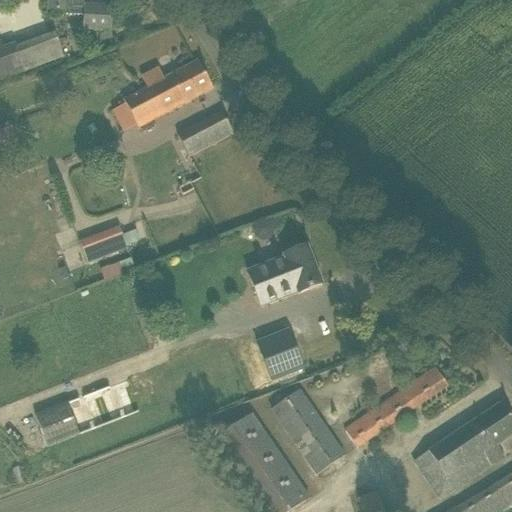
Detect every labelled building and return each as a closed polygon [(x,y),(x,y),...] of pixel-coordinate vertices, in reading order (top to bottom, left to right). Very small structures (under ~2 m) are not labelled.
[(111,7),(83,6),(83,0),(48,0),(48,12),(66,13),(66,17),(83,18),(82,30),(110,31),(111,7)] [(4,47),(1,41),(0,41),(0,82),(64,58),(55,33),(34,41),(34,42),(17,48),(15,44),(4,47)] [(212,90),(197,62),(164,80),(159,72),(142,82),(147,90),(123,103),(139,131),(212,90)] [(186,157),(234,138),(224,114),(177,132),(186,157)] [(16,143),(11,128),(0,131),(0,134),(4,147),(16,143)] [(120,227),(79,240),(86,264),(127,252),(120,227)] [(307,248),(247,270),(260,307),(298,294),(298,295),(321,286),(307,248)] [(264,363),(270,382),(300,370),(284,332),(257,343),(264,363)] [(346,431),(358,448),(447,386),(435,370),(346,431)] [(127,380),(35,415),(48,447),(139,411),(127,380)] [(301,391),(271,411),(316,476),(346,456),(301,391)] [(511,436),(511,423),(499,405),(413,462),(440,502),(505,458),(498,447),(511,436)] [(253,416),(212,444),(258,511),(293,511),(311,500),(253,416)] [(511,476),(455,511),(501,511),(511,505),(511,476)] [(358,500),(362,511),(383,511),(377,493),(358,500)]
